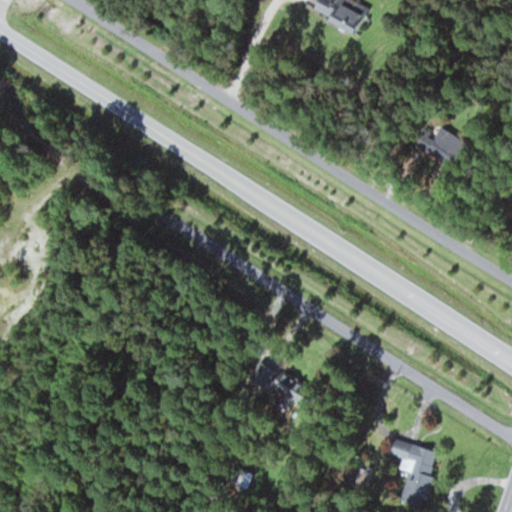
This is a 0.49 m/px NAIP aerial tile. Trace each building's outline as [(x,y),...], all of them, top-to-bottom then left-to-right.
[(353,33),(367,8),(351,0),(314,0),(309,10),(353,33)] [(413,145),(445,159),(456,135),(438,127),(435,132),(421,126),(413,145)] [(309,392),(286,367),(270,381),(293,406),(309,392)] [(387,454),(410,460),(400,501),(421,507),(435,450),(391,439),(387,454)] [(230,483),(248,488),(253,471),(235,466),(230,483)]
